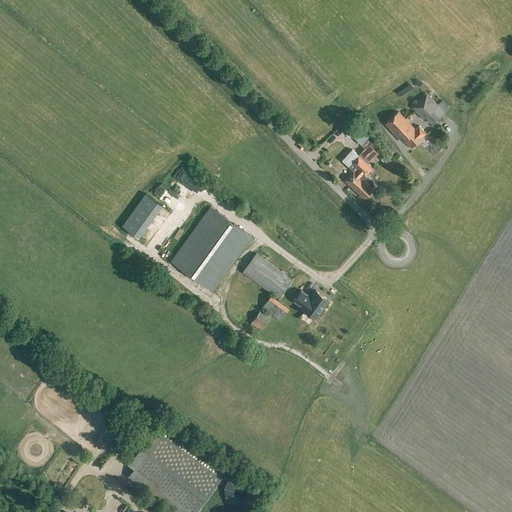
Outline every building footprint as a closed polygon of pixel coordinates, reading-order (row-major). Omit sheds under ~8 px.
[(438,104),(427,93),(412,108),(423,119),(425,117),(433,124),(449,108),(442,101),(438,104)] [(404,141),(411,148),(421,138),(426,133),(419,126),(415,130),(398,112),(385,124),(403,142),(404,141)] [(446,134),(442,141),(450,145),(454,139),(446,134)] [(373,141),(361,151),(369,161),(381,149),(373,141)] [(364,199),(373,189),(360,177),(362,175),(364,176),(371,168),(357,156),(348,166),(353,170),(344,180),(364,199)] [(180,184),(189,189),(192,182),(183,178),(180,184)] [(146,193),(122,226),(138,238),(162,205),(146,193)] [(170,260),(212,291),(252,237),(210,206),(170,260)] [(291,280),(255,254),(243,272),(279,298),(291,280)] [(307,295),(300,306),(303,308),(303,309),(316,319),(329,300),(316,291),(311,298),(307,295)] [(270,295),(261,309),(280,322),(289,308),(270,295)] [(261,309),(250,323),(261,330),(271,316),(261,309)] [(166,425),(128,477),(175,511),(195,511),(227,470),(166,425)] [(122,451),(134,435),(128,430),(116,447),(122,451)] [(74,482),(86,461),(78,457),(66,478),(74,482)]
